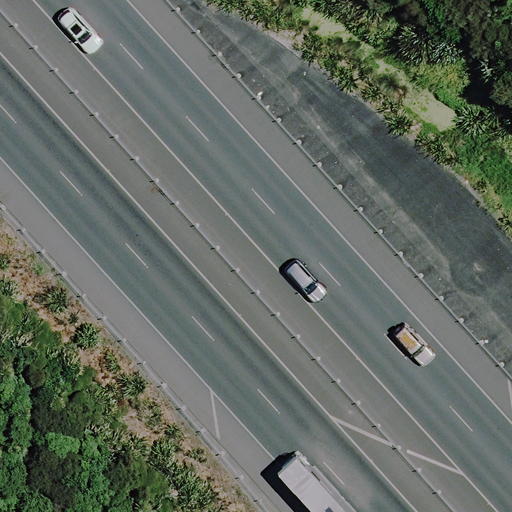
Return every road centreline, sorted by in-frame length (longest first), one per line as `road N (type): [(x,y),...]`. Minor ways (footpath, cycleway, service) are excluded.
road 1 (motorway): [(103,0),(511,460)]
road 2 (motorway): [(370,511),(0,100)]
